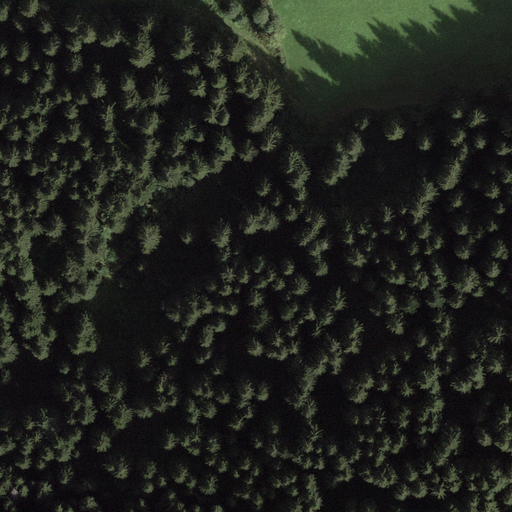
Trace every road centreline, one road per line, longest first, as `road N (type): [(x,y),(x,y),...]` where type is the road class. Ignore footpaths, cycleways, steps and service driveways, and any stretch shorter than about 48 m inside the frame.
road 1 (track): [(0,247),(133,181),(178,65),(213,32),(206,0)]
road 2 (track): [(0,281),(9,264),(104,209),(80,182),(0,179)]
